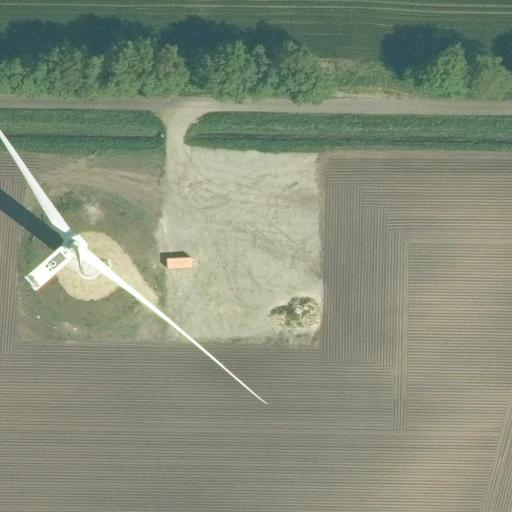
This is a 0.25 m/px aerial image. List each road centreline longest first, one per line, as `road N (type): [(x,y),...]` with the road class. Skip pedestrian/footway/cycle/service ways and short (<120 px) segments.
road 1 (track): [(511,108),(0,101)]
road 2 (track): [(177,103),(178,312)]
